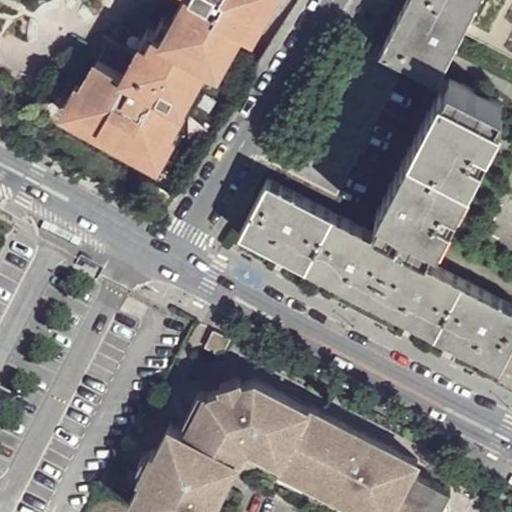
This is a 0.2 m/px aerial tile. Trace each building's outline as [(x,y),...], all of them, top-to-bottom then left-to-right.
[(183,0),(181,4),(173,0),(171,0),(156,27),(149,24),(142,38),(144,40),(139,50),(106,32),(105,34),(104,50),(85,85),(81,82),(64,112),(144,156),(150,145),(164,153),(175,134),(171,131),(186,106),(182,104),(210,56),(217,43),(229,48),(239,54),(270,0),(183,0)] [(406,0),(380,51),(436,80),(464,28),(478,0),(406,0)] [(511,0),(478,0),(464,28),(511,53),(511,0)] [(229,48),(217,43),(210,56),(221,61),(229,48)] [(502,104),(450,77),(445,88),(441,86),(377,209),(380,211),(374,222),(426,249),(432,238),(438,241),(502,118),(496,115),(502,104)] [(370,230),(269,177),(241,232),(498,367),(511,340),(511,305),(427,261),(370,230)] [(426,249),(374,222),(370,230),(427,261),(432,252),(426,249)] [(215,331),(196,322),(187,339),(206,349),(215,331)] [(189,433),(172,424),(131,504),(143,511),(210,511),(208,511),(236,458),(243,462),(253,442),(283,458),(278,468),(364,511),(446,511),(443,510),(452,490),(415,471),(421,460),(312,405),(312,407),(258,379),(210,394),(189,433)]
